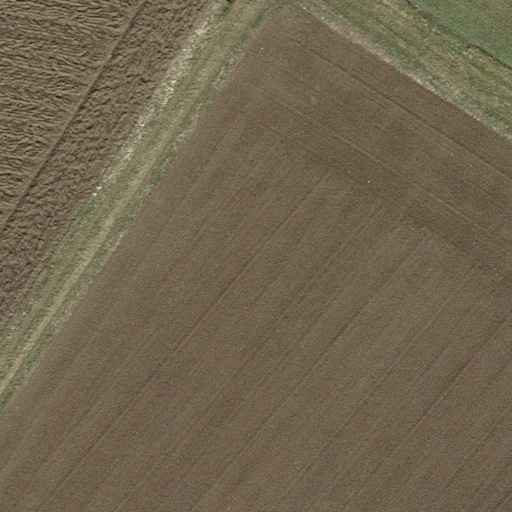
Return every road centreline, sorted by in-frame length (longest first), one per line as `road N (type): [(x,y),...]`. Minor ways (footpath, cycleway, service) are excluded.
road 1 (track): [(0,396),(271,0)]
road 2 (track): [(511,114),(329,0)]
